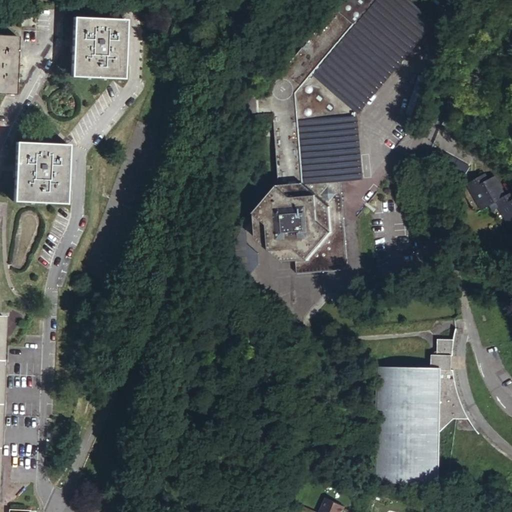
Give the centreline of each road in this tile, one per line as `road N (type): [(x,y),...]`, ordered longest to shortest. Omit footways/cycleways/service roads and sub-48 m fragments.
road 1 (unclassified): [(488,0),(426,148),(433,220),(464,322)]
road 2 (residential): [(511,454),(479,428),(465,404),(457,372),(464,322)]
road 3 (unclassified): [(234,109),(272,24),(294,0)]
